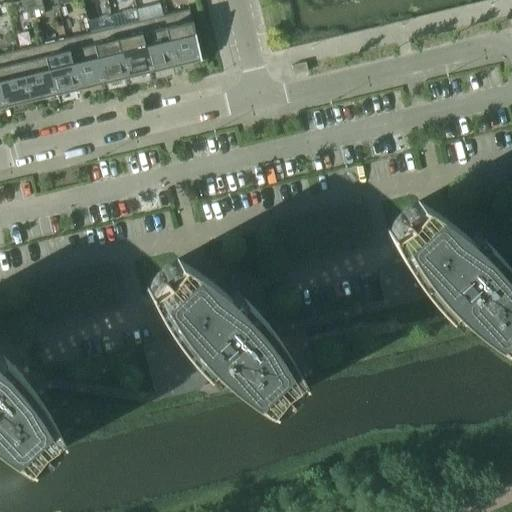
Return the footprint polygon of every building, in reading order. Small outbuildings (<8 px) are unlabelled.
[(33,11),(29,0),(27,0),(20,2),(23,14),(33,11)] [(42,9),(40,0),(29,0),(33,11),(42,9)] [(135,0),(140,19),(158,15),(155,0),(135,0)] [(511,0),(483,0),(482,0),(484,6),(490,5),(492,14),(511,9),(511,0)] [(187,9),(162,15),(174,66),(200,60),(187,9)] [(174,66),(162,15),(138,21),(150,72),(174,66)] [(150,72),(138,21),(113,27),(125,78),(150,72)] [(125,78),(113,27),(89,33),(101,83),(125,78)] [(101,83),(89,33),(65,39),(77,89),(101,83)] [(77,89),(65,39),(40,45),(52,95),(77,89)] [(52,95),(40,45),(16,51),(28,101),(52,95)] [(28,101),(16,51),(0,54),(0,91),(4,107),(28,101)] [(511,272),(507,266),(501,258),(496,252),(492,248),(487,243),(483,239),(474,231),(468,238),(456,228),(450,223),(444,218),(437,214),(428,208),(424,205),(417,201),(416,203),(417,203),(412,205),(408,206),(404,209),(400,211),(399,213),(397,214),(394,218),(392,222),(391,224),(390,226),(388,230),(388,229),(386,230),(391,241),(397,251),(401,258),(403,262),(404,263),(406,267),(409,271),(411,273),(416,280),(420,285),(425,292),(428,295),(436,304),(441,309),(445,313),(454,321),(460,314),(465,319),(471,324),(477,329),(483,333),(484,334),(489,338),(497,343),(502,346),(511,351),(511,348),(511,272)] [(358,206),(273,224),(282,264),(354,249),(353,247),(366,244),(358,206)] [(288,355),(285,349),(280,342),(278,339),(275,335),(273,333),(268,326),(263,319),(258,313),(252,307),(244,299),(233,289),(227,296),(222,291),(216,286),(208,280),(203,276),(195,271),(187,265),(176,259),(175,261),(176,261),(171,262),(167,264),(163,266),(161,268),(158,271),(155,274),(153,276),(151,279),(149,283),(147,288),(147,287),(145,288),(150,297),(152,302),(157,311),(162,320),(165,324),(170,331),(174,336),(177,341),(183,349),(187,352),(193,360),(197,364),(200,367),(204,371),(209,376),(213,379),(219,372),(226,379),(231,383),(238,388),(243,392),(244,392),(250,397),(257,401),(270,409),(271,407),(275,405),(279,403),(283,401),(285,400),(288,397),(291,394),(294,391),(296,387),(298,383),(298,381),(301,380),(296,369),(293,363),(288,355)] [(416,280),(411,273),(409,271),(406,267),(404,263),(403,262),(385,266),(381,269),(379,273),(378,278),(384,300),(282,324),(273,333),(275,335),(278,339),(285,331),(416,300),(425,292),(420,285),(416,280)] [(24,284),(33,325),(122,305),(113,265),(24,284)] [(39,383),(31,389),(32,389),(32,390),(33,391),(33,392),(34,393),(34,394),(35,394),(36,395),(36,396),(44,390),(45,390),(46,389),(47,389),(48,389),(49,388),(50,388),(51,388),(52,388),(53,388),(54,388),(55,388),(56,388),(122,398),(131,400),(146,402),(158,399),(197,390),(197,389),(209,376),(204,371),(200,367),(197,364),(193,360),(190,356),(187,352),(183,349),(180,345),(177,341),(174,336),(151,342),(141,344),(141,345),(152,391),(146,393),(123,389),(57,379),(56,379),(55,379),(54,379),(53,379),(52,379),(51,379),(50,379),(49,379),(48,379),(46,380),(45,380),(44,380),(44,381),(43,381),(42,381),(41,382),(40,382),(39,383)] [(0,447),(0,448),(2,449),(4,451),(7,452),(9,454),(11,456),(14,457),(16,459),(18,460),(21,462),(23,463),(29,467),(30,464),(32,464),(34,463),(36,462),(38,461),(40,460),(42,459),(44,458),(45,456),(47,455),(48,454),(50,452),(51,450),(52,449),(54,447),(55,445),(56,443),(56,441),(57,439),(60,438),(58,433),(55,428),(53,423),(50,419),(48,414),(45,409),(42,405),(39,400),(36,396),(36,395),(35,394),(34,394),(34,393),(33,392),(33,391),(32,390),(32,389),(31,389),(30,388),(30,387),(29,386),(28,385),(27,384),(27,383),(26,382),(25,381),(25,380),(22,377),(20,374),(17,371),(14,369),(12,366),(9,363),(7,360),(4,357),(1,354),(0,355),(0,447)]
